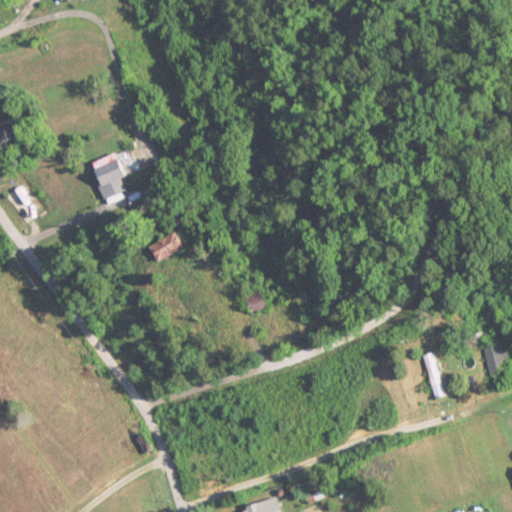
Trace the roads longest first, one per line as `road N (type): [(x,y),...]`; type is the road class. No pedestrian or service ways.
road 1 (residential): [(0,33),(61,15),(81,15),(107,30),(159,169),(145,191),(16,241)]
road 2 (residential): [(185,511),(143,411),(0,217)]
road 3 (residential): [(468,412),(184,505)]
